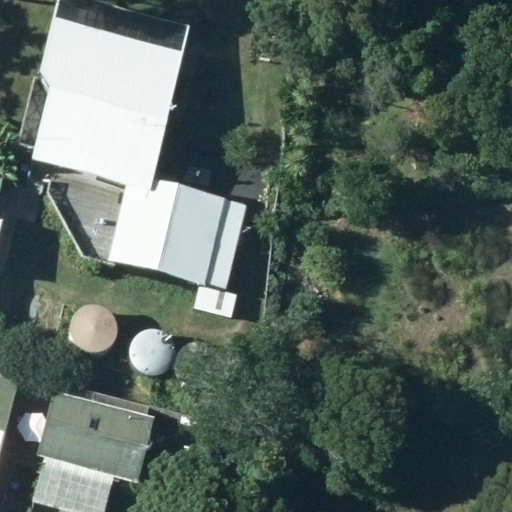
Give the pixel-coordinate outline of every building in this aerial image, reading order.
[(187,21),(109,0),(55,0),(37,71),(50,74),(29,156),(128,182),(109,253),(198,275),(190,305),(229,316),(237,285),(224,282),(246,201),(147,175),(187,21)] [(290,3),(263,2),(262,22),(289,23),(290,3)] [(511,85),(502,85),(501,141),(511,140),(511,85)] [(0,455),(22,375),(0,368),(0,455)] [(154,413),(52,385),(34,448),(136,477),(154,413)]
